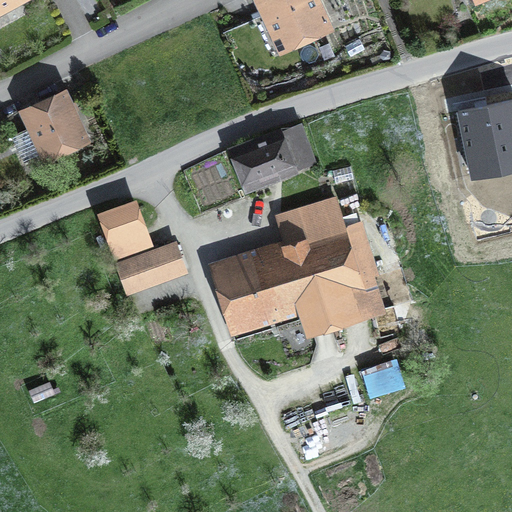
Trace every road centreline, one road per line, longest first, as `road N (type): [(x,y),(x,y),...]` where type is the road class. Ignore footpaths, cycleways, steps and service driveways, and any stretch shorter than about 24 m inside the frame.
road 1 (unclassified): [(511,44),(292,110),(0,232)]
road 2 (residential): [(172,0),(0,93)]
